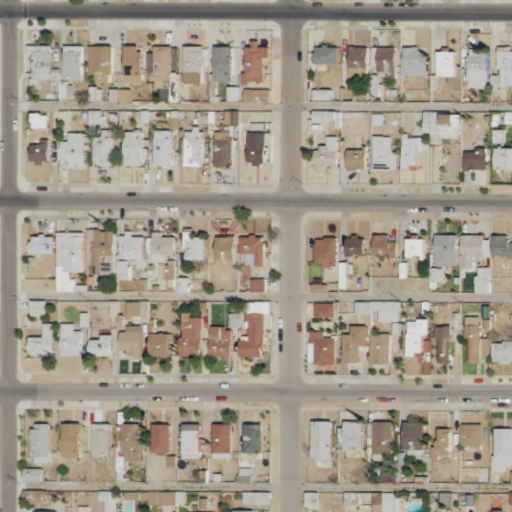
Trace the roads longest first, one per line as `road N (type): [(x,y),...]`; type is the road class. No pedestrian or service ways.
road 1 (residential): [(288,511),(291,0)]
road 2 (residential): [(0,9),(511,12)]
road 3 (residential): [(6,511),(9,0)]
road 4 (residential): [(0,390),(511,392)]
road 5 (residential): [(0,200),(511,201)]
